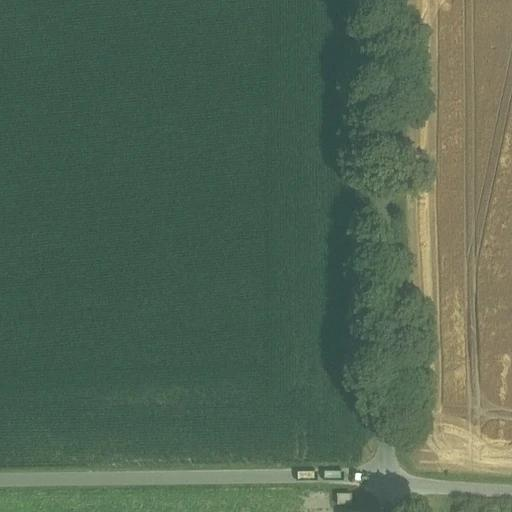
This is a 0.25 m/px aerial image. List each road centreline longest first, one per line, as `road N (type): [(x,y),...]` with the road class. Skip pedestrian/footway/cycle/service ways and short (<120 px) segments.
road 1 (unclassified): [(394,490),(388,0)]
road 2 (unclassified): [(394,490),(0,478)]
